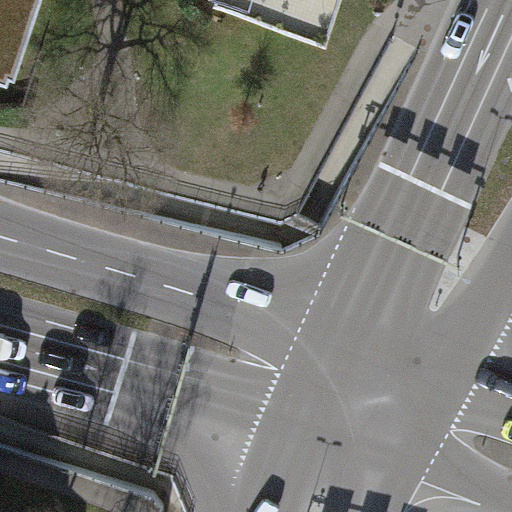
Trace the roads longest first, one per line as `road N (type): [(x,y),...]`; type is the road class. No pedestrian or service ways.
road 1 (tertiary): [(351,350),(0,237)]
road 2 (secondary): [(511,39),(351,350)]
road 3 (tertiary): [(0,364),(299,449)]
